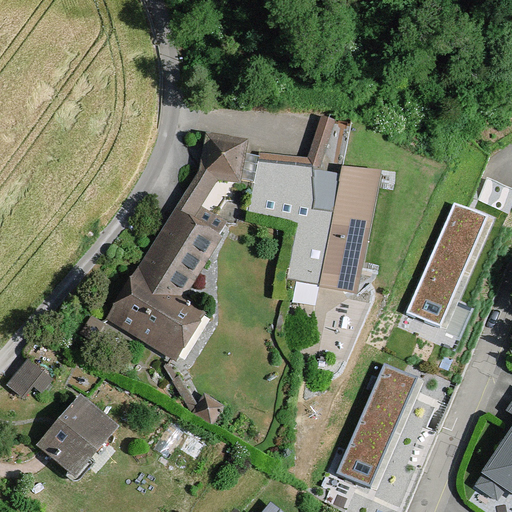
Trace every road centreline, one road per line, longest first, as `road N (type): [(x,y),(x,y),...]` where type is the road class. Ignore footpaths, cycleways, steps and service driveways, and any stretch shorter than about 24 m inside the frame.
road 1 (residential): [(149,0),(180,103),(151,209),(0,377)]
road 2 (residential): [(511,326),(436,511)]
